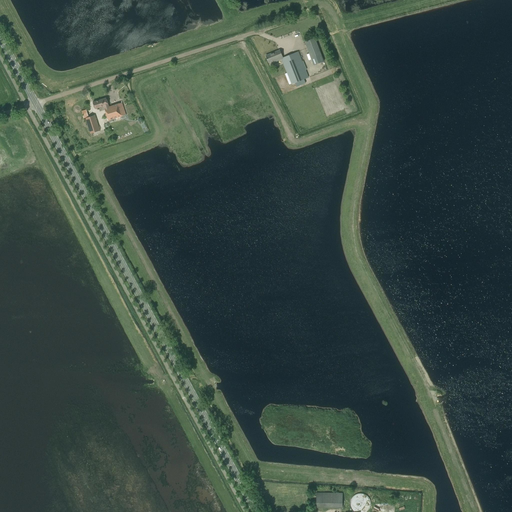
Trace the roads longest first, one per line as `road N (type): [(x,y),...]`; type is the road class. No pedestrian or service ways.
road 1 (secondary): [(255,511),(35,104)]
road 2 (unclassified): [(35,104),(303,18)]
